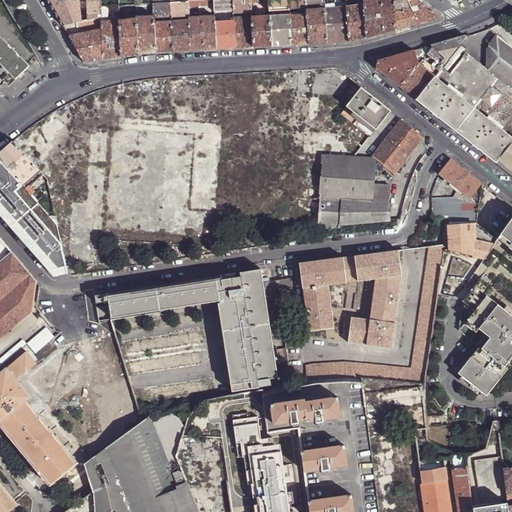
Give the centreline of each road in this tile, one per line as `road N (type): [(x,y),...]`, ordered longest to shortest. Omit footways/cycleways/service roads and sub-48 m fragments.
road 1 (residential): [(446,140),(397,236),(71,286),(51,285),(0,224)]
road 2 (tertiary): [(342,56),(157,65),(72,81)]
road 3 (residential): [(342,56),(446,140)]
road 4 (tertiary): [(465,22),(342,56)]
